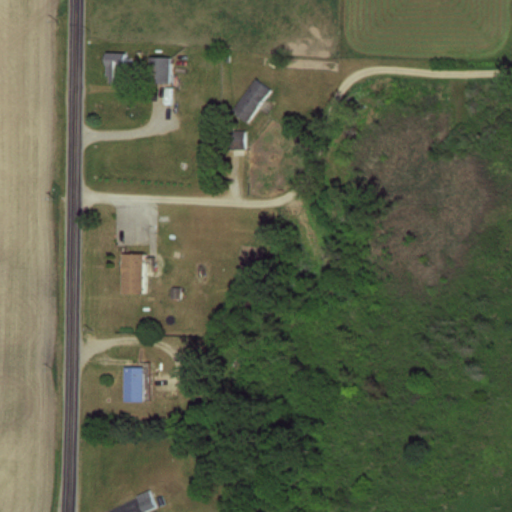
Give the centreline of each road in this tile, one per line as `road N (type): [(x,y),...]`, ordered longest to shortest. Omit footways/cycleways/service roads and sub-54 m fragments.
road 1 (residential): [(76,193),(294,199),(348,83),(366,71),(511,75)]
road 2 (residential): [(69,511),(77,0)]
